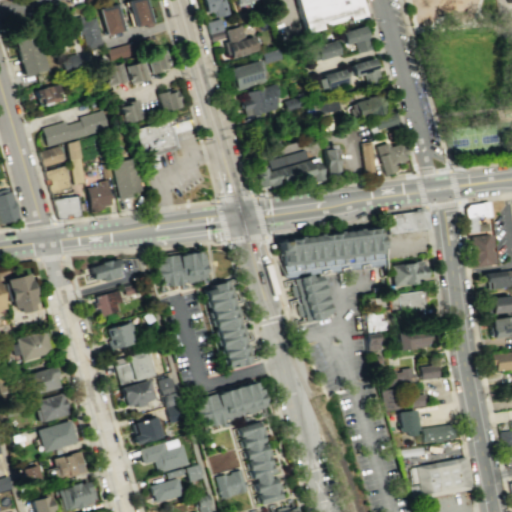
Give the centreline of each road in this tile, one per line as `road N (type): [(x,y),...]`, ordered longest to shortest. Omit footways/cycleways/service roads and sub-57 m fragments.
road 1 (residential): [(122,511),(0,85)]
road 2 (residential): [(492,511),(440,191)]
road 3 (secondary): [(246,215),(179,0)]
road 4 (residential): [(380,0),(432,183)]
road 5 (secondary): [(167,0),(213,154)]
road 6 (residential): [(284,362),(326,511)]
road 7 (residential): [(231,218),(284,362)]
road 8 (secondary): [(139,229),(0,246)]
